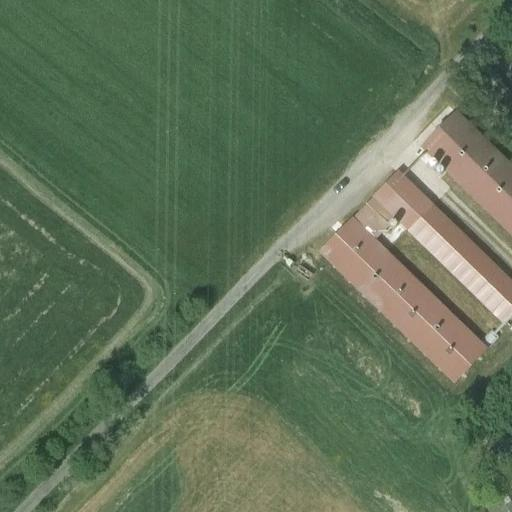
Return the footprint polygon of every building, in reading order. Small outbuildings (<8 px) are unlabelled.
[(511,169),(456,115),(422,149),(511,236),(511,169)] [(511,326),(511,286),(397,175),(374,199),(375,199),(386,211),(509,330),(511,326)] [(375,199),(353,222),(364,233),(364,234),(386,211),(375,199)] [(364,234),(364,233),(353,222),(352,221),(320,254),(455,386),(487,353),(364,234)] [(499,456),(511,450),(511,439),(511,437),(494,445),(499,456)] [(489,511),(511,511),(511,506),(506,494),(486,504),(489,511)]
